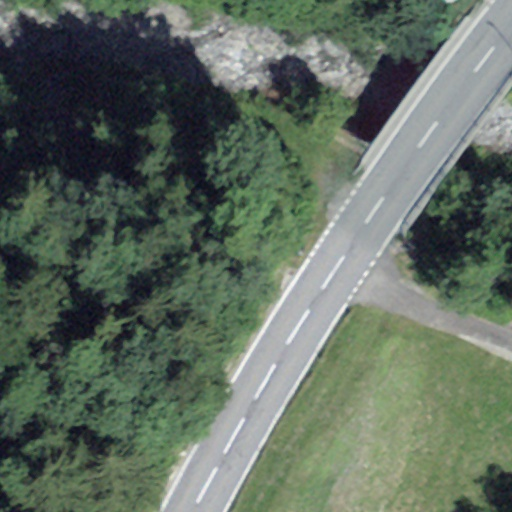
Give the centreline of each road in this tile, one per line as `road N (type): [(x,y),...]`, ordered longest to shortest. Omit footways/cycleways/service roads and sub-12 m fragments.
road 1 (secondary): [(401,161),(260,375),(182,511)]
road 2 (track): [(328,270),(511,348)]
road 3 (secondary): [(401,161),(494,32)]
